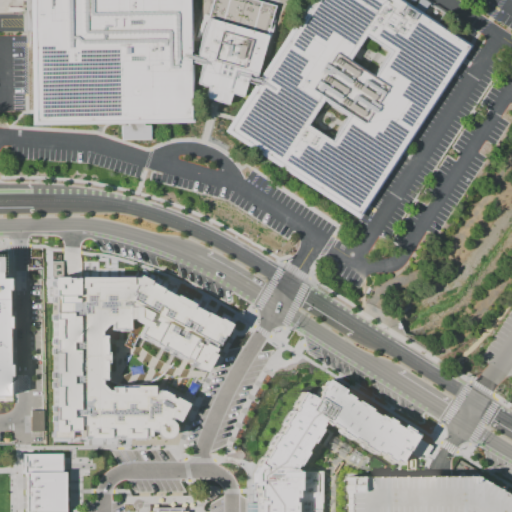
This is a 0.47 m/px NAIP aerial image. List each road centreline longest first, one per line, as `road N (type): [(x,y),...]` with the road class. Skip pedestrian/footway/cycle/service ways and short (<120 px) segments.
road 1 (secondary): [(288,284),(143,211),(31,199)]
road 2 (secondary): [(0,224),(88,224),(204,260)]
road 3 (secondary): [(276,305),(392,378)]
